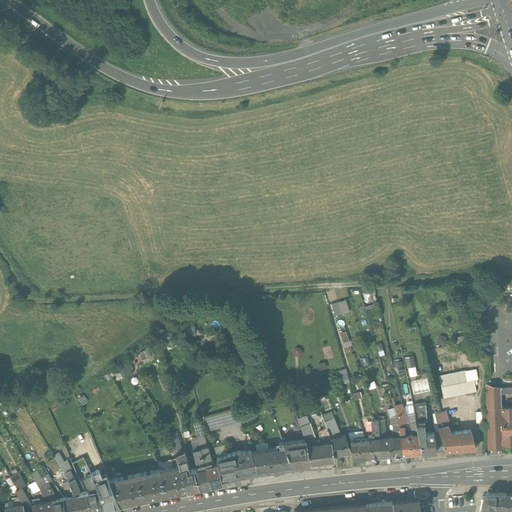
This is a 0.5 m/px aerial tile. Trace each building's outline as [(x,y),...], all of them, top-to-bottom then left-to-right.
[(374,291),(362,293),(365,303),(377,301),(376,298),(374,291)] [(221,296),(206,301),(209,310),(224,305),(221,296)] [(345,300),(338,302),(342,314),(349,312),(345,300)] [(235,302),(224,305),(227,315),(239,311),(235,302)] [(334,316),(342,314),(338,302),(331,304),(334,316)] [(347,330),(341,332),(347,350),(354,348),(347,330)] [(466,335),(458,337),(460,344),(467,342),(466,335)] [(163,340),(168,351),(177,347),(172,336),(163,340)] [(441,336),(437,340),(438,345),(443,347),(447,343),(446,338),(441,336)] [(295,347),(292,351),(293,356),(298,358),(302,354),(301,349),(295,347)] [(151,348),(139,354),(144,364),(154,360),(155,355),(151,348)] [(413,356),(404,358),(407,368),(415,366),(413,356)] [(128,364),(116,368),(118,373),(120,380),(132,375),(128,364)] [(116,367),(108,373),(111,377),(118,373),(116,368),(116,367)] [(476,370),(437,378),(441,400),(476,393),(474,383),(478,382),(476,370)] [(108,373),(104,376),(107,381),(112,378),(111,377),(108,373)] [(428,377),(412,381),(414,393),(430,390),(428,377)] [(492,385),(484,383),(487,449),(494,449),(503,448),(502,444),(511,443),(511,406),(501,406),(501,403),(500,394),(511,393),(511,386),(500,387),(492,385)] [(88,401),(83,395),(77,400),(81,407),(88,401)] [(433,433),(425,433),(424,420),(427,420),(425,403),(412,405),(415,420),(418,434),(421,452),(434,451),(433,433)] [(237,409),(204,418),(207,430),(241,421),(237,409)] [(324,421),(320,411),(316,413),(321,425),(323,429),(327,441),(331,441),(330,437),(324,421)] [(446,411),(435,414),(438,425),(447,423),(449,422),(446,411)] [(314,437),(306,415),(297,419),(305,439),(307,445),(314,443),(314,437)] [(341,435),(334,417),(324,421),(330,437),(331,441),(333,453),(351,450),(345,435),(341,435)] [(409,434),(404,435),(403,420),(401,420),(401,422),(398,423),(399,435),(401,453),(411,453),(409,434)] [(418,434),(415,420),(410,422),(412,432),(413,432),(414,434),(409,434),(411,453),(421,452),(418,434)] [(206,446),(199,421),(193,423),(196,436),(200,448),(206,446)] [(388,436),(384,436),(384,421),(381,422),(381,424),(378,424),(379,437),(380,455),(390,454),(388,436)] [(398,423),(396,423),(396,421),(393,421),(394,436),(388,436),(390,454),(401,453),(399,435),(398,423)] [(378,424),(376,424),(376,422),(373,422),(373,437),(368,437),(370,456),(380,455),(379,437),(378,424)] [(450,433),(447,423),(438,425),(445,450),(462,448),(457,432),(457,431),(450,433)] [(471,430),(457,432),(462,448),(475,448),(471,430)] [(364,435),(356,436),(356,438),(350,439),(351,450),(352,457),(370,456),(368,437),(365,438),(364,435)] [(178,438),(171,440),(175,453),(182,451),(178,438)] [(305,439),(282,442),(290,464),(310,462),(307,445),(305,439)] [(280,447),(251,451),(257,469),(290,464),(282,442),(282,441),(279,442),(280,447)] [(314,443),(307,445),(310,462),(334,458),(333,453),(331,441),(327,441),(314,443)] [(212,464),(207,446),(206,446),(200,448),(210,485),(222,483),(221,477),(217,462),(212,464)] [(210,485),(200,448),(196,449),(193,450),(197,465),(198,465),(199,465),(200,468),(193,470),(198,487),(210,485)] [(193,468),(187,470),(186,467),(188,467),(188,465),(184,450),(182,451),(175,453),(179,466),(187,489),(198,487),(193,470),(193,468)] [(240,451),(240,450),(227,453),(227,454),(216,457),(217,462),(221,477),(241,473),(251,470),(245,450),(240,451)] [(67,459),(64,460),(58,452),(54,455),(64,472),(70,469),(71,468),(67,459)] [(179,466),(160,470),(165,494),(187,489),(179,466)] [(48,472),(41,476),(37,469),(31,472),(39,486),(47,482),(52,479),(48,472)] [(85,491),(78,493),(78,490),(79,489),(74,478),(70,469),(64,472),(67,480),(74,494),(77,511),(80,511),(89,510),(85,491)] [(119,504),(120,504),(109,481),(107,475),(103,477),(99,469),(90,473),(98,489),(102,507),(102,508),(119,504)] [(26,484),(18,470),(9,475),(17,488),(21,485),(22,486),(26,484)] [(142,499),(165,494),(160,470),(137,475),(142,499)] [(98,489),(90,473),(83,477),(88,487),(90,488),(92,487),(92,490),(85,491),(89,510),(102,507),(98,489)] [(137,475),(109,481),(120,504),(142,499),(137,475)] [(74,494),(67,480),(62,482),(68,495),(74,494)] [(66,511),(63,496),(56,498),(47,482),(39,486),(47,499),(52,498),(54,511),(66,511)] [(22,486),(21,485),(17,488),(14,490),(23,502),(23,503),(30,502),(22,486)] [(485,492),(482,496),(478,511),(493,511),(494,510),(494,492),(485,492)] [(506,492),(494,492),(494,510),(500,510),(506,510),(506,492)] [(68,495),(63,496),(66,511),(77,511),(74,494),(68,495)] [(47,499),(40,501),(39,497),(30,499),(31,502),(33,511),(54,511),(52,498),(47,499)] [(419,511),(418,498),(391,500),(392,511),(419,511)] [(392,511),(391,500),(378,501),(379,511),(392,511)] [(379,511),(378,501),(365,502),(366,511),(379,511)] [(30,502),(23,503),(23,502),(16,504),(5,506),(6,510),(6,511),(33,511),(31,502),(30,502)] [(366,511),(365,502),(361,503),(357,503),(357,511),(366,511)] [(357,511),(357,503),(328,506),(328,511),(357,511)]
